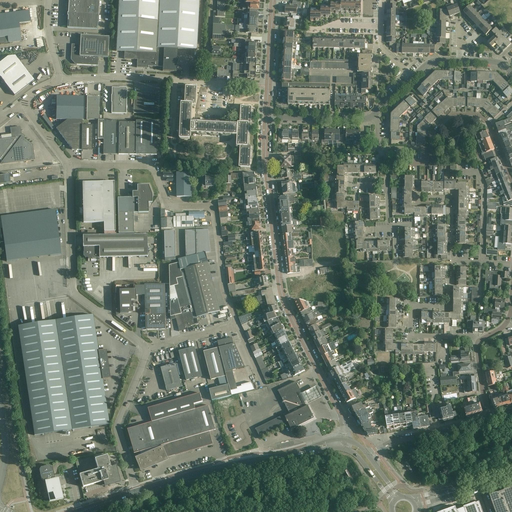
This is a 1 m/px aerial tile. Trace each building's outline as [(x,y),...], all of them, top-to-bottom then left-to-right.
[(118,0),(116,51),(117,51),(122,52),(124,52),(124,54),(124,59),(131,60),(137,60),(136,68),(144,68),(147,69),(148,69),(148,68),(148,67),(163,67),(162,68),(162,71),(176,72),(177,59),(177,49),(197,50),(199,0),(118,0)] [(387,5),(387,10),(396,10),(396,5),(396,4),(392,1),(392,2),(390,2),(390,5),(387,5)] [(98,4),(68,2),(68,12),(67,12),(67,13),(67,14),(67,16),(67,18),(68,18),(67,28),(97,30),(98,4)] [(225,2),(217,2),(217,11),(224,12),(225,2)] [(286,13),(291,14),(297,14),(297,8),(301,8),(301,3),(293,2),(292,6),(291,6),(291,5),(289,5),(289,6),(286,6),(286,13)] [(457,5),(452,7),(455,15),(460,13),(457,5)] [(463,12),(467,16),(473,10),(469,6),(463,12)] [(447,10),(446,10),(446,14),(448,13),(450,17),(455,15),(452,7),(447,9),(447,10)] [(247,10),(245,10),(243,10),(243,14),(247,15),(246,19),(257,20),(258,14),(256,14),(257,11),(247,10)] [(437,16),(437,22),(446,22),(445,22),(446,14),(446,10),(437,10),(437,16)] [(467,16),(471,20),(477,14),(473,10),(467,16)] [(30,22),(29,16),(28,11),(5,14),(0,14),(0,44),(21,42),(19,24),(30,22)] [(471,20),(474,24),(481,18),(477,14),(471,20)] [(288,30),(295,31),(296,20),(299,21),(299,17),(293,17),(293,20),(285,19),(285,23),(284,23),(284,26),(285,26),(285,27),(288,28),(288,30)] [(474,24),(478,28),(484,22),(481,18),(474,24)] [(240,24),(239,26),(257,27),(257,23),(258,23),(258,21),(257,21),(257,20),(246,19),(245,19),(245,24),(240,24)] [(478,28),(482,31),(488,26),(484,22),(478,28)] [(213,27),(212,35),(224,36),(225,30),(225,26),(224,26),(222,26),(211,25),(211,27),(213,27)] [(232,26),(225,26),(225,30),(235,31),(238,31),(238,29),(240,29),(245,29),(245,28),(246,28),(246,33),(257,34),(257,33),(257,32),(257,31),(257,30),(257,28),(257,27),(239,26),(232,26)] [(488,26),(482,31),(486,35),(492,30),(488,26)] [(487,44),(492,48),(495,52),(499,48),(503,52),(511,44),(507,40),(511,37),(503,29),(500,32),(496,28),(492,32),(499,40),(497,42),(494,38),(487,44)] [(74,63),(77,65),(98,66),(98,57),(108,58),(109,38),(80,36),(80,45),(71,45),(71,58),(73,61),(72,61),(74,63)] [(391,46),(392,48),(396,44),(395,43),(395,37),(386,37),(386,43),(389,43),(389,45),(391,45),(391,46)] [(360,38),(359,49),(365,49),(373,49),(373,45),(368,45),(368,44),(365,44),(365,40),(363,40),(363,38),(360,38)] [(437,44),(436,45),(439,49),(440,48),(440,46),(442,47),(442,44),(445,44),(446,38),(437,38),(437,44)] [(396,54),(402,54),(402,45),(397,45),(396,44),(392,48),(393,49),(394,49),(394,50),(397,51),(396,54)] [(429,46),(429,54),(435,54),(435,51),(437,51),(437,50),(438,50),(439,49),(436,45),(435,46),(429,46)] [(358,62),(355,62),(355,66),(358,66),(358,73),(371,73),(372,51),(362,51),(362,54),(362,56),(359,56),(358,62)] [(0,62),(0,77),(14,96),(34,81),(15,56),(7,57),(0,62)] [(246,65),(245,73),(255,73),(255,71),(255,68),(255,66),(246,65)] [(435,72),(429,77),(435,83),(439,80),(435,72)] [(493,82),(495,84),(502,78),(497,73),(493,82)] [(429,77),(426,81),(432,87),(435,83),(429,77)] [(495,84),(499,89),(506,83),(502,78),(495,84)] [(426,81),(421,85),(427,91),(432,87),(426,81)] [(499,89),(503,93),(509,88),(510,88),(510,87),(506,83),(499,89)] [(288,105),(293,105),(298,105),(299,90),(294,90),(288,90),(288,87),(288,84),(282,84),(282,90),(284,90),(284,103),(288,103),(288,105)] [(373,85),(361,84),(361,86),(361,93),(366,93),(366,90),(371,90),(371,88),(372,88),(373,85)] [(427,91),(421,85),(421,86),(417,90),(423,96),(428,92),(427,91)] [(111,114),(126,114),(127,89),(119,89),(119,88),(112,88),(111,114)] [(214,135),(215,126),(190,124),(191,105),(195,105),(196,88),(186,88),(185,104),(182,104),(180,139),(189,140),(190,134),(191,134),(214,135)] [(503,93),(507,98),(511,93),(511,90),(510,88),(509,88),(503,93)] [(298,105),(304,105),(309,105),(309,90),(304,90),(299,90),(298,105)] [(309,105),(314,105),(319,105),(320,91),(314,91),(309,90),(309,105)] [(319,105),(325,106),(330,106),(330,91),(325,91),(320,91),(319,105)] [(133,114),(159,114),(159,94),(134,93),(133,114)] [(56,120),(84,120),(84,97),(56,97),(56,106),(54,106),(53,111),(56,111),(56,120)] [(86,120),(99,121),(99,97),(87,97),(86,120)] [(405,101),(411,107),(411,108),(416,103),(410,97),(406,101),(405,100),(405,101)] [(438,105),(445,112),(450,108),(447,98),(439,106),(438,105)] [(457,99),(447,98),(450,108),(457,108),(457,98),(457,99)] [(465,98),(457,98),(457,108),(457,107),(465,107),(465,98)] [(467,107),(475,107),(476,99),(476,98),(467,98),(467,107)] [(475,108),(483,108),(487,99),(476,99),(475,108)] [(483,108),(487,113),(494,107),(494,106),(494,107),(487,99),(483,108)] [(405,101),(400,105),(407,111),(411,107),(405,101)] [(400,105),(396,109),(402,115),(407,111),(400,105)] [(445,112),(438,105),(432,111),(438,118),(444,112),(445,113),(445,112)] [(239,123),(239,127),(215,126),(214,135),(239,136),(238,147),(242,147),(241,168),(250,168),(251,147),(248,147),(249,124),(251,125),(252,108),(242,107),(241,124),(239,123)] [(494,107),(487,113),(488,113),(494,119),(500,113),(494,107)] [(396,109),(391,114),(399,118),(402,115),(396,109)] [(430,113),(424,118),(431,126),(431,125),(430,125),(437,119),(430,113)] [(424,119),(417,126),(426,130),(431,126),(424,118),(424,119)] [(511,118),(508,119),(505,120),(495,124),(497,129),(504,126),(511,123),(510,122),(511,121),(511,119),(511,118)] [(56,129),(72,150),(92,151),(93,126),(82,126),(82,121),(67,120),(56,129)] [(97,140),(103,140),(103,155),(115,155),(115,154),(115,150),(116,134),(116,123),(116,121),(98,121),(97,140)] [(136,121),(136,123),(135,155),(156,156),(158,121),(136,121)] [(118,134),(118,150),(115,150),(115,154),(118,154),(118,155),(135,155),(136,123),(116,123),(116,134),(118,134)] [(497,129),(498,133),(510,128),(511,127),(511,124),(505,127),(504,126),(497,129)] [(416,136),(416,137),(426,137),(426,130),(417,126),(417,136),(416,136)] [(0,160),(2,163),(0,165),(35,161),(33,146),(21,137),(20,127),(10,128),(11,133),(1,135),(1,139),(0,139),(0,160)] [(498,133),(500,137),(511,131),(511,127),(510,128),(498,133)] [(282,140),(288,140),(288,135),(289,135),(289,130),(282,130),(282,135),(278,135),(278,142),(282,142),(282,140)] [(298,141),(298,135),(299,135),(299,130),(292,130),(292,135),(289,135),(288,135),(288,140),(288,143),(292,143),(292,144),(298,144),(298,141)] [(475,135),(478,143),(482,152),(485,161),(495,157),(492,151),(494,150),(487,130),(475,135)] [(298,141),(298,144),(298,152),(302,151),(302,141),(308,141),(308,136),(309,136),(309,131),(302,131),(302,136),(299,135),(298,135),(298,141)] [(312,136),(309,136),(308,136),(308,141),(308,143),(312,143),(312,141),(318,141),(319,131),(312,131),(312,136)] [(328,141),(332,141),(332,132),(328,132),(328,131),(325,131),(325,135),(322,135),(321,144),(328,144),(328,141)] [(336,144),(342,144),(343,136),(343,135),(339,135),(339,131),(336,131),(336,132),(332,132),(332,141),(336,141),(336,144)] [(349,140),(353,141),(353,131),(350,131),(350,132),(347,131),(346,131),(346,137),(343,137),(343,136),(342,144),(349,144),(349,142),(349,140)] [(353,131),(353,141),(357,141),(357,145),(364,145),(365,138),(360,138),(360,132),(357,132),(357,131),(353,131)] [(500,137),(501,141),(511,136),(511,131),(500,137)] [(511,136),(501,141),(503,145),(510,142),(510,141),(511,140),(511,136)] [(426,137),(416,137),(416,146),(425,146),(425,137),(426,138),(426,137)] [(281,167),(281,168),(291,168),(291,167),(294,167),(293,157),(290,157),(280,157),(280,159),(280,164),(281,164),(279,164),(280,168),(281,167)] [(487,169),(488,172),(501,167),(499,161),(498,158),(490,161),(493,167),(489,169),(487,169)] [(344,166),(342,166),(337,166),(337,175),(339,175),(339,174),(345,174),(347,174),(347,164),(344,164),(344,166)] [(495,173),(496,175),(503,172),(501,167),(488,172),(489,175),(495,173)] [(298,176),(298,174),(294,175),(293,171),(281,172),(280,173),(280,175),(281,176),(282,176),(282,179),(289,178),(289,181),(302,180),(302,176),(298,176)] [(192,197),(191,172),(177,173),(177,197),(192,197)] [(487,185),(492,183),(506,178),(503,172),(496,175),(497,178),(491,181),(491,180),(486,182),(487,185)] [(9,175),(0,175),(0,184),(10,184),(9,175)] [(215,187),(215,182),(214,177),(201,177),(201,187),(215,187)] [(499,187),(501,186),(508,183),(506,178),(492,183),(493,186),(497,184),(498,184),(499,187)] [(114,182),(103,182),(82,183),(83,223),(104,223),(104,232),(115,232),(114,182)] [(282,188),(283,194),(295,193),(295,183),(282,184),(281,185),(281,187),(282,188)] [(459,191),(459,193),(469,193),(469,189),(466,189),(466,183),(457,183),(458,183),(458,191),(459,191)] [(493,194),(498,193),(502,192),(510,189),(508,183),(501,186),(502,189),(499,190),(492,193),(493,194)] [(117,198),(118,234),(134,234),(133,213),(148,213),(148,203),(151,203),(151,195),(148,186),(137,186),(137,193),(132,193),(132,198),(117,198)] [(504,195),(505,197),(511,194),(511,193),(510,189),(502,192),(498,193),(499,196),(501,196),(504,195)] [(279,198),(279,203),(294,202),(298,201),(298,199),(294,199),(293,197),(295,196),(295,193),(283,194),(283,197),(279,198)] [(511,194),(505,197),(502,198),(503,203),(503,206),(508,207),(511,206),(511,194)] [(344,200),(334,199),(334,203),(337,203),(337,209),(346,209),(346,208),(345,208),(345,202),(344,202),(344,200)] [(279,203),(280,210),(292,208),(291,205),(299,204),(298,201),(294,202),(279,203)] [(402,211),(404,211),(404,215),(413,215),(412,215),(412,207),(412,205),(402,205),(402,211)] [(174,218),(174,228),(194,228),(194,220),(205,219),(204,212),(189,213),(189,218),(174,218)] [(161,219),(161,229),(173,229),(173,219),(161,219)] [(281,222),(282,227),(292,226),(294,226),(293,223),(300,222),(300,221),(304,221),(304,219),(300,219),(300,220),(281,222)] [(260,221),(248,222),(249,228),(251,228),(252,231),(261,230),(260,225),(261,225),(261,223),(261,222),(260,221)] [(331,224),(316,224),(317,259),(332,258),(331,224)] [(292,226),(282,227),(283,235),(292,234),(294,234),(298,233),(298,231),(292,232),(292,226)] [(196,255),(205,253),(210,253),(208,230),(196,231),(196,234),(195,234),(195,232),(194,232),(194,231),(185,231),(186,256),(186,258),(196,255)] [(176,257),(175,231),(164,232),(165,258),(176,257)] [(283,235),(284,242),(292,242),(292,234),(283,235)] [(91,258),(92,259),(97,259),(98,258),(147,257),(147,235),(82,236),(83,247),(83,248),(83,252),(83,256),(85,258),(88,258),(89,258),(91,258)] [(498,238),(498,244),(497,251),(505,251),(506,244),(511,245),(511,239),(498,238)] [(284,242),(285,250),(294,249),(294,243),(296,243),(296,241),(292,242),(284,242)] [(364,242),(361,242),(358,242),(358,241),(356,241),(356,250),(358,250),(358,252),(367,252),(367,242),(364,242)] [(389,242),(383,242),(383,252),(392,252),(392,247),(389,247),(389,242)] [(285,250),(285,258),(295,257),(295,256),(295,254),(297,253),(296,249),(294,249),(285,250)] [(447,250),(437,250),(437,256),(441,255),(441,258),(447,258),(447,256),(447,250)] [(247,258),(248,260),(264,258),(264,255),(265,254),(264,253),(264,252),(263,252),(252,253),(253,253),(253,257),(252,257),(247,258)] [(186,258),(178,260),(179,263),(181,270),(185,269),(207,263),(205,253),(196,255),(186,258)] [(285,258),(286,266),(295,265),(294,257),(295,257),(285,258)] [(179,263),(169,265),(171,320),(176,319),(179,332),(180,332),(179,328),(185,326),(185,328),(195,325),(191,313),(195,312),(195,310),(195,309),(185,269),(181,270),(179,263)] [(191,313),(195,325),(199,324),(197,318),(220,312),(208,263),(207,263),(185,269),(195,309),(195,310),(195,312),(191,313)] [(265,264),(254,265),(247,266),(247,269),(254,268),(254,272),(255,275),(260,275),(260,271),(266,271),(266,270),(266,269),(266,268),(266,267),(265,264)] [(295,265),(286,266),(287,274),(296,273),(295,265)] [(485,271),(485,282),(490,282),(489,289),(500,290),(501,279),(509,280),(509,279),(509,273),(501,273),(501,276),(497,276),(497,272),(485,271)] [(255,289),(269,286),(267,277),(258,278),(254,280),(255,289)] [(145,295),(146,330),(166,329),(165,284),(145,285),(145,286),(145,295)] [(135,289),(119,290),(120,313),(128,313),(131,313),(131,302),(131,300),(136,300),(135,295),(145,295),(145,286),(135,286),(135,289)] [(232,293),(233,298),(246,295),(258,293),(259,297),(261,297),(262,297),(265,296),(273,295),(271,286),(269,286),(255,289),(236,292),(232,293)] [(259,301),(260,304),(275,300),(273,295),(265,296),(266,299),(262,300),(261,297),(259,297),(256,298),(258,302),(259,301)] [(495,310),(497,310),(499,310),(499,308),(504,308),(504,301),(501,301),(501,298),(493,297),(493,302),(496,302),(495,308),(495,310)] [(275,300),(260,304),(262,309),(263,309),(265,309),(264,306),(267,305),(268,308),(271,307),(276,306),(275,300)] [(294,301),(300,314),(309,310),(313,308),(318,308),(323,308),(328,308),(328,304),(323,304),(312,303),(305,302),(305,303),(294,300),(294,301)] [(262,314),(263,317),(275,313),(278,312),(276,306),(263,310),(264,314),(262,314)] [(316,313),(319,312),(319,309),(318,309),(318,308),(313,308),(309,310),(300,314),(303,319),(316,313)] [(491,317),(492,317),(491,320),(493,320),(493,323),(493,324),(494,324),(497,324),(498,324),(498,323),(498,320),(501,321),(502,314),(497,313),(497,310),(495,310),(484,309),(484,313),(488,314),(491,317)] [(463,311),(453,311),(453,313),(452,313),(452,321),(451,321),(460,321),(460,317),(463,317),(463,311)] [(306,324),(314,319),(318,318),(321,316),(319,312),(316,313),(303,319),(306,324)] [(259,325),(258,325),(278,319),(275,313),(263,317),(264,320),(258,321),(259,325)] [(249,314),(238,318),(242,326),(249,322),(251,321),(249,314)] [(92,315),(18,327),(34,435),(109,424),(102,380),(110,378),(106,350),(98,351),(92,315)] [(473,334),(479,334),(479,323),(476,323),(476,321),(475,321),(475,317),(471,317),(471,321),(467,321),(467,328),(470,329),(471,327),(473,327),(473,334)] [(479,320),(479,323),(479,334),(484,334),(484,328),(487,328),(487,318),(483,318),(483,320),(479,320)] [(266,325),(269,330),(281,324),(278,319),(258,325),(259,327),(266,325)] [(308,329),(317,324),(325,321),(325,319),(323,320),(322,319),(316,322),(314,319),(306,324),(308,329)] [(252,328),(249,322),(242,326),(245,331),(252,328)] [(271,336),(272,336),(284,330),(285,329),(283,326),(282,326),(281,324),(269,330),(262,333),(264,336),(267,334),(267,333),(268,333),(269,333),(271,336)] [(308,329),(311,336),(320,331),(317,324),(308,329)] [(272,336),(275,342),(287,336),(284,330),(272,336)] [(251,331),(249,331),(245,333),(248,340),(254,337),(251,331)] [(311,336),(315,343),(324,338),(320,331),(311,336)] [(275,342),(278,348),(290,342),(287,336),(275,342)] [(229,385),(230,391),(237,389),(232,371),(239,369),(238,366),(236,363),(235,361),(234,358),(233,355),(232,352),(230,349),(229,346),(234,344),(232,338),(217,341),(219,348),(226,372),(227,376),(226,377),(228,385),(229,385)] [(315,343),(318,350),(327,345),(331,343),(330,342),(328,343),(328,344),(327,344),(324,338),(315,343)] [(318,350),(322,357),(331,353),(330,353),(328,348),(330,347),(337,343),(336,341),(331,343),(327,345),(318,350)] [(279,351),(281,354),(293,348),(290,342),(272,351),(273,353),(277,351),(277,352),(279,351)] [(393,342),(383,342),(383,346),(383,348),(386,348),(385,352),(394,352),(394,350),(393,350),(393,344),(393,342)] [(257,344),(250,347),(253,353),(259,350),(257,344)] [(183,366),(190,364),(198,362),(195,347),(179,351),(183,366)] [(219,348),(204,352),(211,380),(226,376),(226,377),(227,376),(226,372),(219,348)] [(281,361),(296,353),(293,348),(281,354),(278,355),(281,361)] [(459,360),(451,361),(451,364),(459,363),(459,362),(470,361),(469,359),(470,359),(469,348),(465,349),(465,351),(460,352),(461,357),(458,358),(459,360)] [(322,357),(326,365),(343,356),(345,355),(344,353),(335,357),(334,356),(335,356),(335,355),(337,354),(335,350),(330,353),(331,353),(322,357)] [(281,361),(284,367),(299,359),(296,353),(281,361)] [(262,356),(260,357),(256,359),(258,365),(264,362),(262,356)] [(326,365),(330,372),(340,367),(338,363),(336,364),(335,361),(336,360),(337,361),(344,358),(343,356),(326,365)] [(289,368),(290,371),(302,365),(299,359),(284,367),(285,370),(289,368)] [(351,361),(340,367),(330,372),(334,380),(344,375),(350,372),(355,369),(351,361)] [(202,377),(198,362),(190,364),(194,379),(202,377)] [(267,368),(264,362),(258,365),(261,371),(267,368)] [(182,387),(176,364),(161,368),(167,391),(182,387)] [(190,364),(183,366),(186,381),(194,379),(190,364)] [(302,365),(290,371),(280,376),(282,380),(288,379),(287,376),(292,374),(293,377),(305,371),(302,365)] [(453,373),(453,377),(455,376),(459,376),(459,373),(471,372),(471,368),(472,368),(471,365),(470,365),(458,366),(455,367),(455,372),(453,373)] [(267,368),(261,371),(264,377),(270,374),(267,368)] [(499,370),(485,374),(487,380),(496,378),(496,376),(500,375),(499,370)] [(272,373),(270,374),(264,377),(265,381),(275,378),(272,373)] [(334,380),(338,388),(349,382),(347,378),(345,379),(344,378),(347,377),(346,376),(345,377),(344,375),(334,380)] [(456,384),(456,381),(456,377),(455,377),(455,376),(453,377),(440,378),(441,386),(456,384)] [(498,385),(496,378),(487,380),(488,387),(498,385)] [(301,393),(296,382),(278,391),(290,415),(285,417),(284,415),(256,429),(260,438),(282,427),(281,425),(287,422),(287,423),(288,422),(291,430),(314,419),(308,406),(306,407),(305,404),(306,403),(305,401),(308,400),(304,392),(301,393)] [(338,388),(343,395),(351,391),(349,387),(351,386),(349,382),(338,388)] [(476,383),(467,383),(468,390),(465,390),(465,394),(476,392),(476,383)] [(229,385),(228,385),(209,390),(212,401),(232,396),(230,391),(229,385)] [(303,392),(308,403),(321,397),(316,386),(303,392)] [(241,387),(237,388),(237,389),(230,391),(232,396),(243,393),(241,387)] [(347,403),(350,409),(351,408),(354,407),(351,401),(359,397),(357,393),(356,393),(355,392),(360,389),(358,387),(355,388),(356,389),(353,390),(351,391),(343,395),(347,403)] [(127,429),(135,454),(134,454),(140,452),(141,454),(138,455),(138,456),(138,457),(136,458),(141,471),(168,459),(167,457),(189,451),(189,450),(193,449),(193,450),(212,444),(209,432),(215,430),(209,406),(196,409),(194,404),(203,402),(200,393),(148,409),(152,422),(127,429)] [(457,393),(443,396),(444,402),(458,399),(457,393)] [(499,395),(499,397),(502,406),(507,405),(508,406),(510,405),(510,404),(507,395),(504,396),(503,393),(499,395)] [(502,406),(499,397),(491,400),(493,404),(494,409),(495,409),(496,409),(497,408),(502,406)] [(470,401),(472,406),(474,414),(478,413),(479,414),(481,414),(482,412),(480,403),(474,405),(473,400),(470,401)] [(355,414),(368,408),(375,406),(374,404),(372,406),(371,404),(368,405),(368,404),(366,405),(365,402),(354,407),(351,408),(353,411),(353,412),(354,412),(355,413),(355,414)] [(432,409),(434,418),(438,417),(439,421),(442,420),(443,420),(443,421),(444,421),(447,421),(447,420),(447,419),(449,419),(450,419),(451,420),(453,419),(454,418),(453,418),(454,418),(454,417),(456,416),(455,412),(453,413),(451,407),(450,404),(444,406),(440,407),(432,409)] [(394,429),(392,417),(392,416),(389,417),(387,408),(386,408),(385,405),(383,406),(387,429),(389,429),(390,430),(394,429)] [(474,414),(472,406),(468,407),(468,405),(463,406),(465,412),(466,417),(467,418),(469,417),(470,416),(474,414)] [(397,406),(398,412),(400,427),(402,427),(403,428),(407,427),(405,415),(402,415),(401,411),(402,411),(401,407),(400,406),(397,406)] [(358,419),(369,415),(377,412),(376,409),(373,410),(374,412),(372,412),(371,410),(369,411),(368,408),(355,414),(356,417),(357,418),(358,417),(358,419)] [(408,414),(405,415),(407,427),(410,427),(411,426),(413,425),(410,409),(407,410),(408,414)] [(395,416),(392,417),(394,429),(398,429),(398,428),(400,427),(398,412),(394,412),(395,416)] [(418,413),(411,414),(413,425),(413,430),(420,428),(418,415),(418,413)] [(422,414),(418,415),(420,428),(430,427),(428,416),(425,417),(425,415),(422,415),(422,414)] [(361,425),(378,422),(380,422),(379,418),(372,421),(371,419),(370,419),(369,415),(358,419),(360,423),(361,423),(362,425),(361,425)] [(361,425),(364,431),(365,431),(373,430),(373,429),(375,429),(374,423),(361,425)] [(365,431),(364,431),(367,436),(369,437),(380,435),(379,431),(378,431),(378,428),(375,429),(373,429),(373,430),(365,431)] [(116,466),(113,467),(110,468),(107,456),(94,459),(97,470),(79,475),(83,487),(103,481),(104,487),(120,482),(116,466)] [(45,481),(44,481),(49,502),(63,499),(59,478),(54,479),(52,467),(49,466),(40,468),(39,470),(40,474),(39,475),(40,476),(41,479),(43,481),(45,480),(45,481)] [(497,493),(490,495),(490,496),(489,496),(491,500),(493,507),(493,506),(494,507),(493,507),(495,511),(511,511),(511,489),(511,488),(504,490),(503,491),(504,491),(497,493)] [(455,508),(456,508),(455,507),(442,511),(482,511),(479,501),(475,503),(463,507),(464,508),(457,510),(455,508)]
